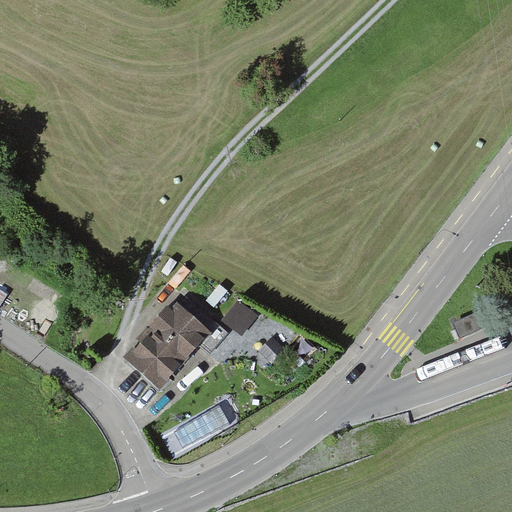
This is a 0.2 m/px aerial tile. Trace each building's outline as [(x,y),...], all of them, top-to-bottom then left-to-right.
[(168,389),(213,339),(208,335),(214,329),(185,303),(178,310),(173,305),(148,332),(154,338),(128,368),(154,391),(161,383),(168,389)] [(220,327),(243,343),(260,320),(237,303),(220,327)] [(451,325),(458,341),(494,324),(487,308),(451,325)] [(275,368),(288,353),(274,341),(261,355),(275,368)] [(162,436),(175,459),(230,428),(218,405),(162,436)]
